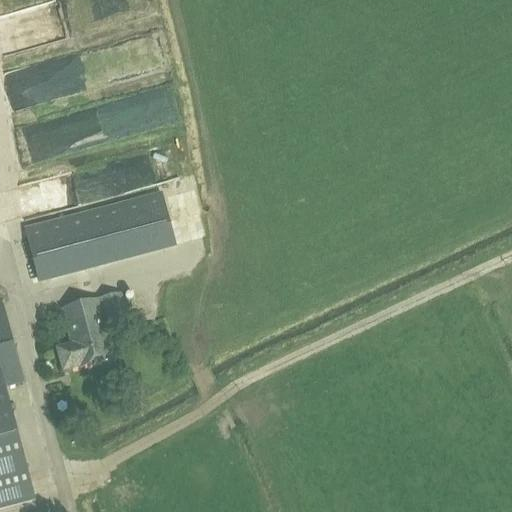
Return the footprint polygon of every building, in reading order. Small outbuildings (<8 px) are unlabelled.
[(122,92),(131,125),(175,113),(166,80),(122,92)] [(78,190),(153,170),(147,149),(72,169),(78,190)] [(24,230),(37,280),(174,244),(161,194),(24,230)] [(57,348),(63,372),(79,368),(113,360),(107,336),(132,330),(123,295),(62,310),(71,345),(57,348)] [(0,507),(34,498),(16,430),(5,389),(25,384),(3,304),(0,305),(0,507)]
